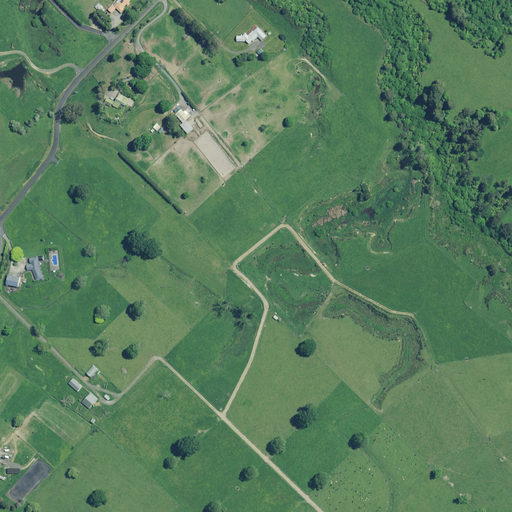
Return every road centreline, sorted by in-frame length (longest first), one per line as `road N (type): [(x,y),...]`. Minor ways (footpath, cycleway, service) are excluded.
road 1 (track): [(323,511),(166,363),(110,406),(0,292)]
road 2 (unclassified): [(0,220),(52,154),(64,96),(160,0)]
